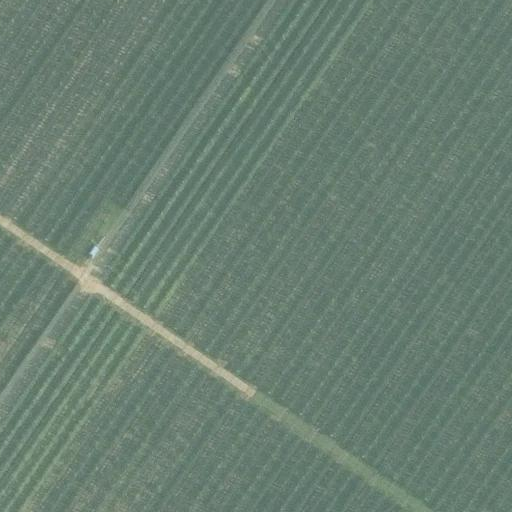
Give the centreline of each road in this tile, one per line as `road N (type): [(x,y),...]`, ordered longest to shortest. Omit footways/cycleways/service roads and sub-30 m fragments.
road 1 (track): [(425,511),(0,219)]
road 2 (track): [(283,0),(0,414)]
